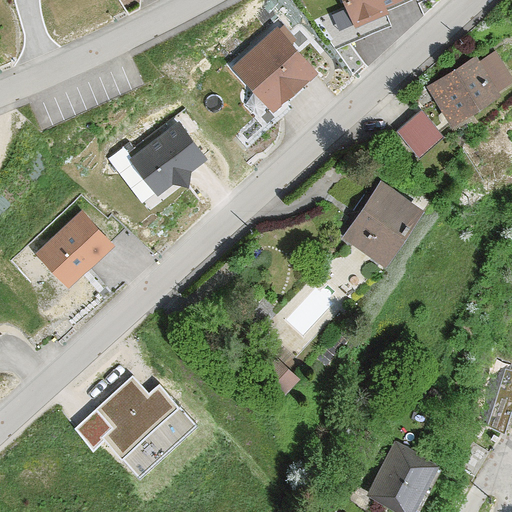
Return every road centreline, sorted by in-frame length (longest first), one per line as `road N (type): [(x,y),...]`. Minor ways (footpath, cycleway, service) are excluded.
road 1 (unclassified): [(0,420),(474,0)]
road 2 (residential): [(192,0),(123,40),(0,92)]
